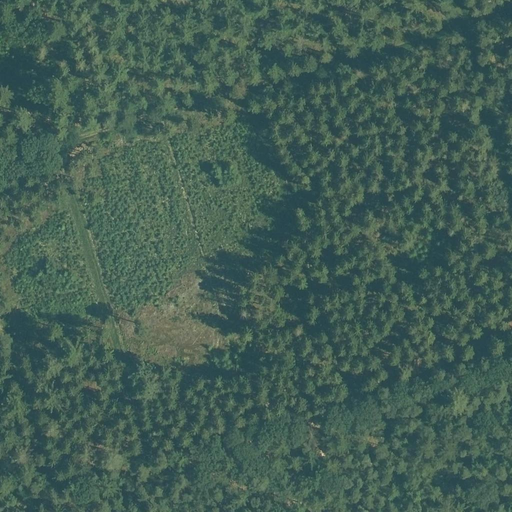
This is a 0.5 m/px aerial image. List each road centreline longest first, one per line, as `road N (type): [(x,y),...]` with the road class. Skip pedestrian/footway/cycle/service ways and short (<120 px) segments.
road 1 (track): [(249,76),(503,0)]
road 2 (track): [(0,151),(249,76)]
